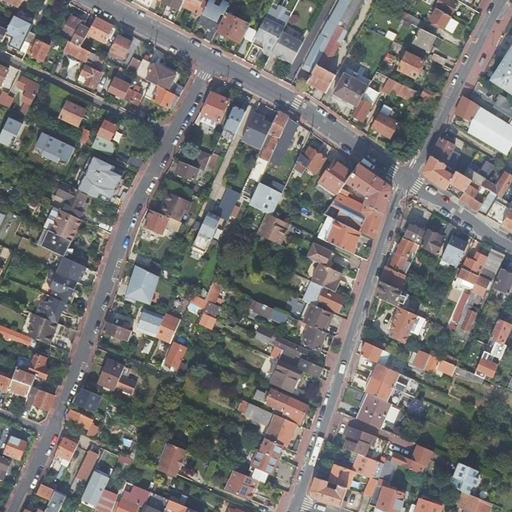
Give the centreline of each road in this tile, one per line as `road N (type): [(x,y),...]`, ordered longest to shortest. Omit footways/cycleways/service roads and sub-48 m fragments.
road 1 (residential): [(293,507),(404,179)]
road 2 (residential): [(170,136),(129,211),(50,433)]
road 3 (residential): [(212,59),(296,103),(404,179)]
road 4 (residential): [(404,179),(498,0)]
road 5 (residential): [(0,55),(170,136)]
road 6 (residential): [(96,0),(212,59)]
road 7 (residential): [(404,179),(511,244)]
